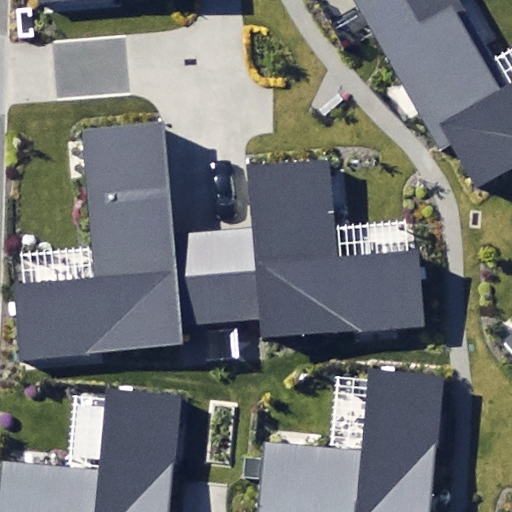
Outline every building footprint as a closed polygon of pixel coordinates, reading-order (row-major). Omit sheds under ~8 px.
[(448,0),(368,0),(358,6),(439,152),(453,144),(478,189),(511,169),(511,83),(499,91),(482,61),(448,0)] [(220,325),(212,233),(170,236),(161,125),(85,132),(97,279),(15,286),(21,356),(182,343),(180,328),(220,325)] [(252,229),(212,233),(220,325),(255,322),(257,339),(422,325),(416,257),(332,265),(324,163),(247,169),(252,229)] [(511,329),(500,339),(511,354),(511,329)] [(438,511),(451,370),(365,363),(358,444),(255,436),(247,511),(438,511)] [(171,511),(181,394),(109,388),(102,472),(0,463),(0,511),(171,511)]
